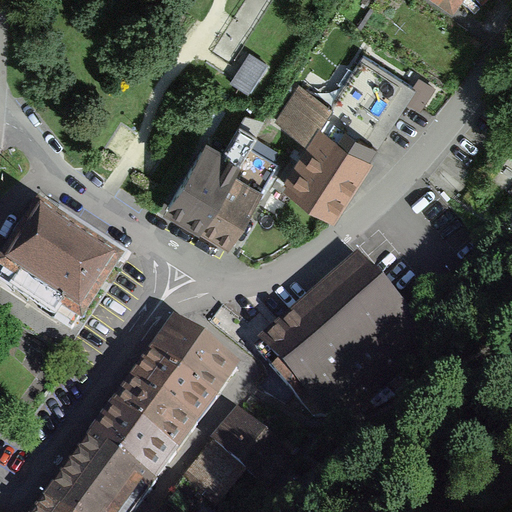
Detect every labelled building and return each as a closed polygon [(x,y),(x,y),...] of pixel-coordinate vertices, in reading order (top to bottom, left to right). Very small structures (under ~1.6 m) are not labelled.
[(376,0),(360,0),(359,2),(370,9),(376,0)] [(464,0),(428,0),(453,17),(464,0)] [(268,66),(250,53),(230,83),(248,96),(268,66)] [(298,87),(274,125),(308,147),(318,130),(339,143),(346,132),(376,152),(395,123),(407,105),(415,92),(412,91),(363,59),(331,108),(298,87)] [(419,79),(412,91),(415,92),(407,105),(421,113),(435,89),(419,79)] [(225,155),(207,145),(163,217),(192,234),(199,238),(200,236),(236,177),(240,169),(252,150),(258,140),(240,129),(225,155)] [(339,143),(318,130),(308,147),(280,190),(335,227),(353,197),(373,166),(369,164),(339,143)] [(369,164),(376,152),(346,132),(339,143),(369,164)] [(284,156),(258,140),(252,150),(277,166),(284,156)] [(240,169),(236,177),(200,236),(206,240),(228,253),(263,194),(262,193),(277,166),(252,150),(240,169)] [(80,222),(38,195),(0,252),(0,263),(17,274),(20,270),(62,300),(61,302),(82,316),(125,252),(80,222)] [(428,329),(357,248),(334,268),(258,335),(278,357),(270,364),(297,396),(303,391),(327,417),(428,329)] [(20,270),(17,274),(12,281),(54,311),(61,302),(62,300),(20,270)] [(243,361),(175,312),(156,338),(152,345),(220,393),(227,383),(243,361)] [(220,393),(152,345),(140,361),(132,373),(200,421),(220,393)] [(200,421),(132,373),(120,389),(112,401),(179,449),(180,449),(189,437),(200,421)] [(179,449),(112,401),(101,417),(91,431),(157,479),(167,466),(179,449)] [(294,451),(238,404),(210,437),(212,438),(246,467),(266,484),(294,451)] [(69,462),(44,496),(66,511),(132,511),(146,494),(157,479),(91,431),(69,462)] [(246,467),(212,438),(182,475),(217,503),(246,467)] [(209,511),(217,503),(182,475),(161,502),(165,503),(176,511),(209,511)] [(66,511),(44,496),(33,511),(66,511)] [(176,511),(165,503),(158,511),(176,511)]
